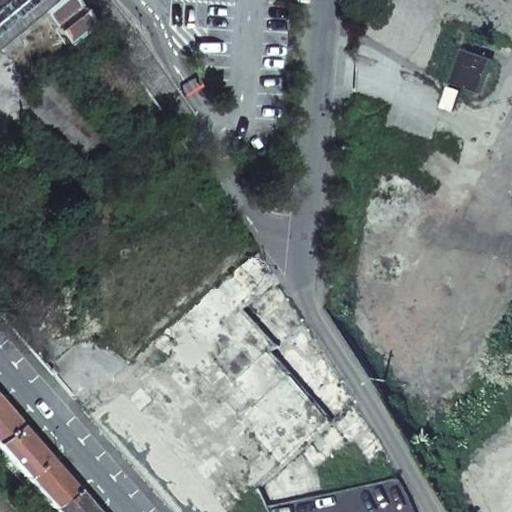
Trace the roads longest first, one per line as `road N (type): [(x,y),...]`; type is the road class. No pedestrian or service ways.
road 1 (residential): [(426,511),(293,282),(322,0)]
road 2 (residential): [(0,358),(133,511)]
